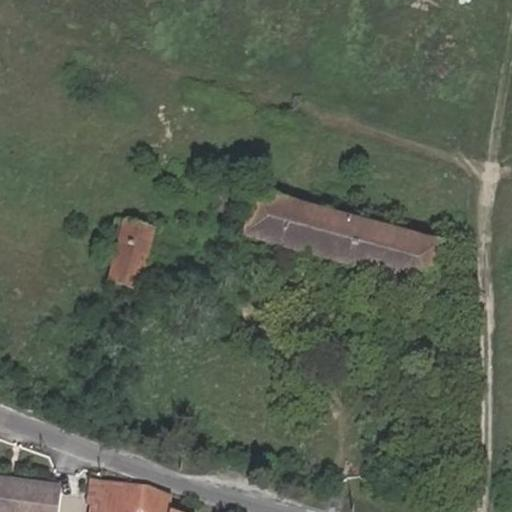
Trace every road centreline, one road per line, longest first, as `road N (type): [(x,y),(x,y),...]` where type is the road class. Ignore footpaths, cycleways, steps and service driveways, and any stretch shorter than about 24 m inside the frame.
road 1 (track): [(511,115),(466,511)]
road 2 (residential): [(289,511),(173,483),(0,415)]
